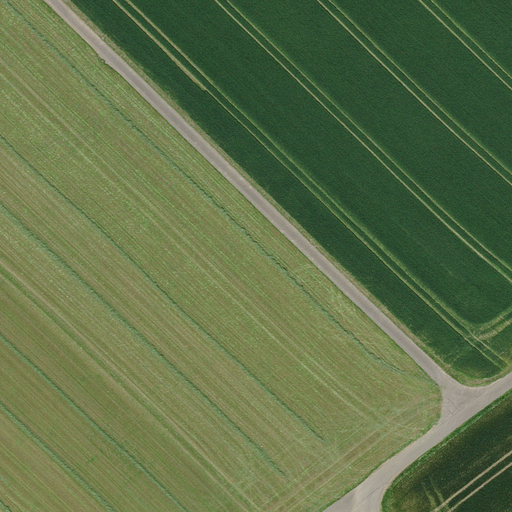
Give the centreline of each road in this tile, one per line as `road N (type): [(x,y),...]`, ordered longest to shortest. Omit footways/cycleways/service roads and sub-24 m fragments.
road 1 (track): [(469,413),(348,284),(54,0)]
road 2 (track): [(360,511),(384,479),(511,381)]
